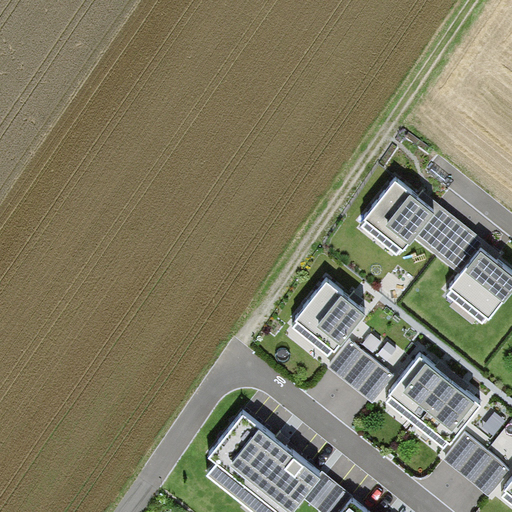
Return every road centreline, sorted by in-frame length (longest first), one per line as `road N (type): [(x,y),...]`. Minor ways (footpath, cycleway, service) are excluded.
road 1 (residential): [(430,511),(231,353),(123,511)]
road 2 (track): [(471,0),(231,353)]
